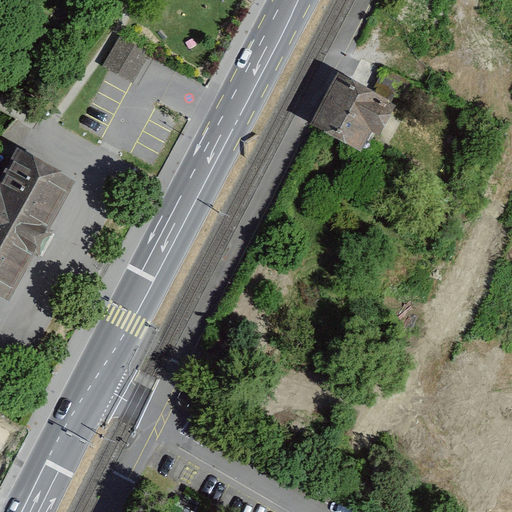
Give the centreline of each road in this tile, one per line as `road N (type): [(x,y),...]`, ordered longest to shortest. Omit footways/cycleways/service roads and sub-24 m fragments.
road 1 (secondary): [(293,0),(93,382)]
road 2 (residential): [(320,511),(93,382)]
road 3 (secondary): [(93,382),(29,511)]
